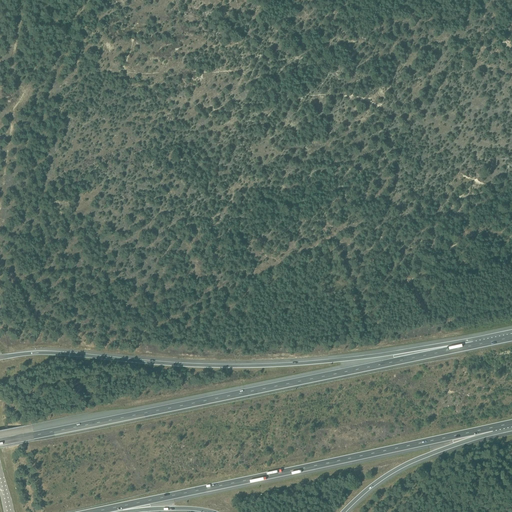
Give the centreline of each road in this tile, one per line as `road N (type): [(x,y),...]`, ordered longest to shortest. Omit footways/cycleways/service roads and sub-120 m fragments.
road 1 (motorway): [(473,345),(0,442)]
road 2 (motorway): [(473,345),(259,365),(59,353),(0,358)]
road 3 (motorway): [(105,509),(498,426)]
road 4 (motorway): [(343,511),(410,461),(498,426)]
